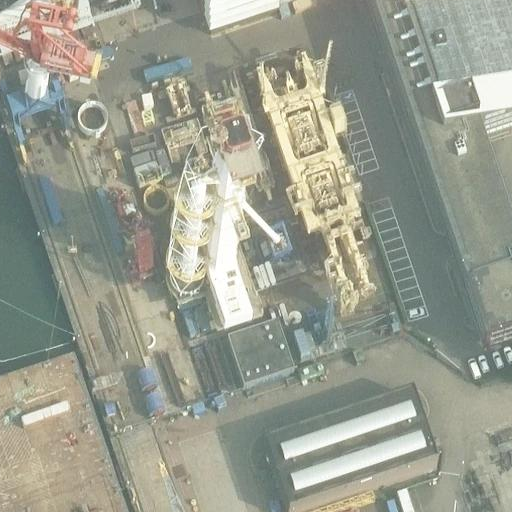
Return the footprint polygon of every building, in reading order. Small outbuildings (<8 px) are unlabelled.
[(511,0),(197,0),(210,37),(319,0),(361,0),(482,358),(511,348),(511,284),(508,285),(505,274),(511,272),(511,246),(476,139),(511,127),(511,0)] [(374,257),(359,187),(297,201),(312,271),(374,257)] [(277,326),(227,343),(243,392),(293,375),(285,352),(277,326)] [(264,451),(284,511),(314,511),(436,471),(413,401),(412,402),(411,399),(264,448),(265,451),(264,451)] [(217,508),(240,502),(227,460),(205,467),(217,508)]
